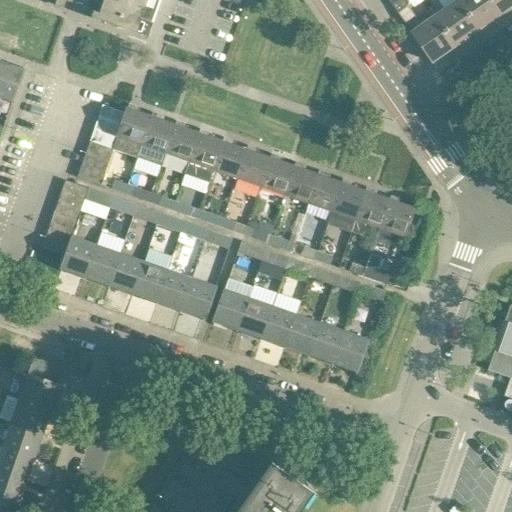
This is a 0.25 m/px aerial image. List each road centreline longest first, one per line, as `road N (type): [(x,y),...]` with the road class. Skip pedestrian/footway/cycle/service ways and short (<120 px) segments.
road 1 (residential): [(400,437),(134,347)]
road 2 (residential): [(400,437),(466,252),(489,211)]
road 3 (residential): [(76,511),(134,347)]
road 4 (residential): [(134,347),(0,301)]
road 5 (residential): [(411,109),(334,0)]
road 6 (residential): [(489,211),(411,109)]
road 7 (residential): [(411,109),(511,37)]
